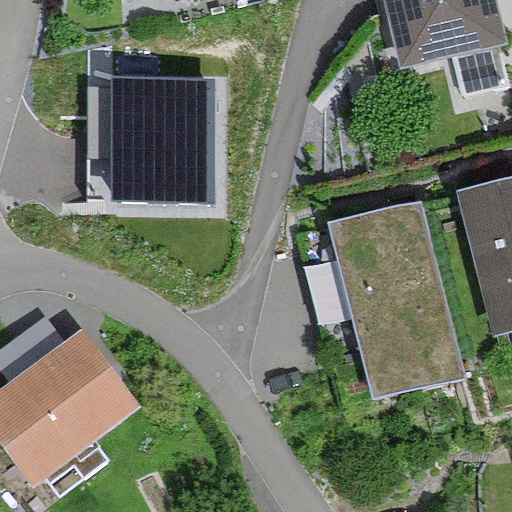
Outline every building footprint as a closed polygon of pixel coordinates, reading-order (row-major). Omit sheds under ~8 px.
[(509,50),(496,0),(383,0),(402,77),(509,50)] [(213,83),(118,81),(116,199),(211,200),(213,83)] [(511,339),(511,185),(457,199),(494,344),(511,339)] [(468,382),(423,206),(403,211),(329,230),(374,406),(468,382)] [(0,369),(14,388),(67,348),(46,321),(0,355),(0,369)] [(109,369),(83,336),(67,348),(14,388),(0,398),(0,451),(34,495),(142,413),(109,369)]
